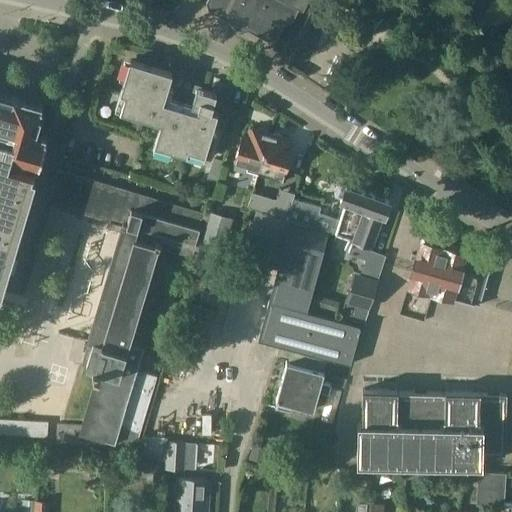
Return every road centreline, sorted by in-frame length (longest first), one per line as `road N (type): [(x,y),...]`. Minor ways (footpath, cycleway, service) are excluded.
road 1 (residential): [(511,231),(220,54),(35,0)]
road 2 (unknown): [(221,511),(244,402),(235,292)]
